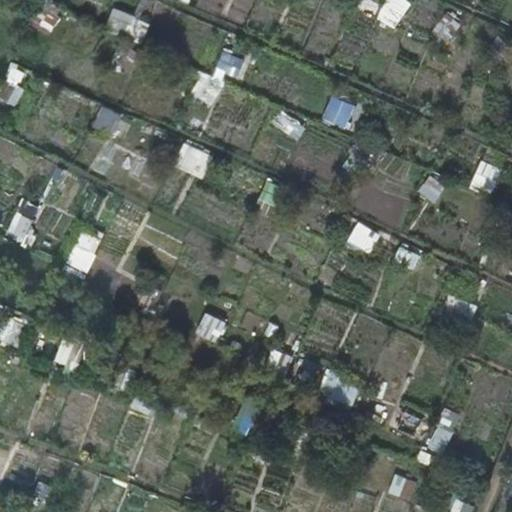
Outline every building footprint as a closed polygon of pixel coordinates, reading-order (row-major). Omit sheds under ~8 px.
[(225,0),(199,0),(198,5),(220,13),(225,0)] [(387,0),(379,21),(402,29),(412,0),(387,0)] [(116,9),(110,28),(146,41),(153,21),(116,9)] [(444,17),(435,41),(452,48),(462,24),(444,17)] [(202,72),(192,95),(216,105),(230,74),(239,78),(247,59),(227,50),(215,77),(202,72)] [(326,122),(349,128),(355,102),(332,97),(326,122)] [(205,178),(215,155),(187,143),(177,166),(205,178)] [(493,193),(504,169),(488,162),(477,185),(493,193)] [(436,203),(449,189),(434,176),(421,190),(436,203)] [(256,207),(272,217),(287,193),(270,183),(256,207)] [(186,207),(224,235),(237,218),(199,190),(186,207)] [(358,224),(350,244),(372,253),(381,234),(358,224)] [(82,231),(67,265),(88,274),(103,240),(82,231)] [(448,313),(477,319),(480,303),(452,297),(448,313)] [(221,343),(230,322),(207,312),(198,333),(221,343)] [(357,407),(362,384),(328,377),(323,400),(357,407)] [(430,447),(447,454),(464,415),(447,408),(430,447)] [(390,494),(410,499),(415,479),(394,474),(390,494)] [(450,511),(470,511),(472,503),(452,500),(450,511)]
